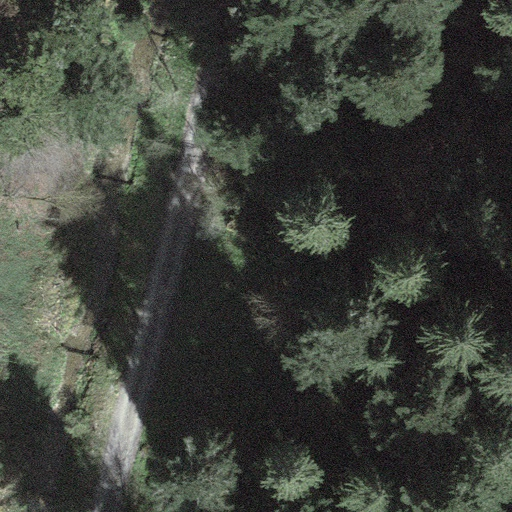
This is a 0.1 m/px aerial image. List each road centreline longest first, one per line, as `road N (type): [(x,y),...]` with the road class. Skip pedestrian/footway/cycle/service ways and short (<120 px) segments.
road 1 (track): [(114,511),(239,0)]
road 2 (track): [(511,280),(407,226),(368,183),(340,142),(305,0)]
